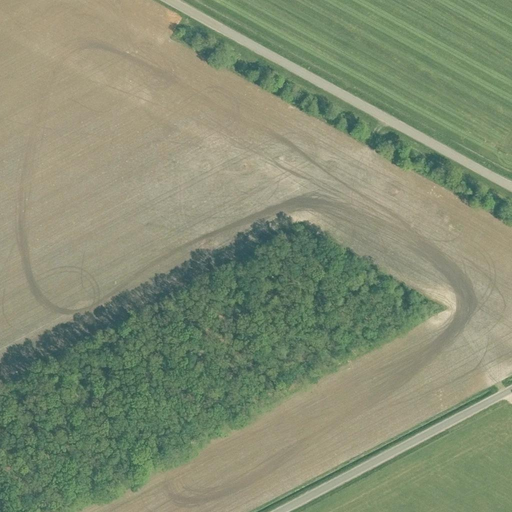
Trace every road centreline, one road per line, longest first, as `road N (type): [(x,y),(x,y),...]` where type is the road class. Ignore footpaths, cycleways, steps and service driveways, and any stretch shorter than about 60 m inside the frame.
road 1 (unclassified): [(511,186),(169,0)]
road 2 (unclassified): [(279,511),(511,389)]
